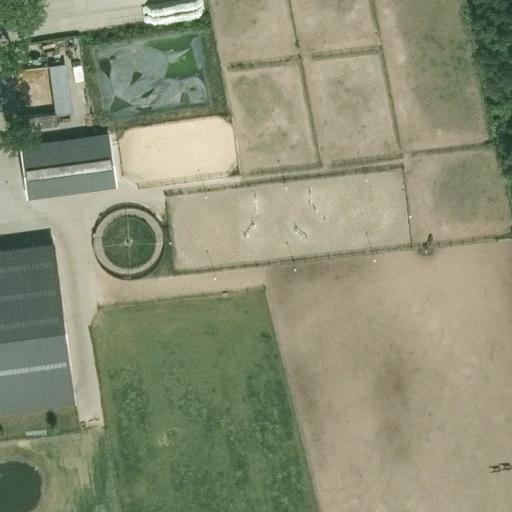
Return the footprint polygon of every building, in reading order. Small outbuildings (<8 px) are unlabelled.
[(133,96),(199,90),(196,66),(189,66),(186,41),(103,49),(105,67),(117,66),(118,84),(112,84),(113,95),(132,93),(133,96)] [(58,67),(68,67),(68,52),(57,52),(58,67)] [(10,73),(11,102),(30,101),(30,94),(40,93),(39,71),(10,73)] [(55,112),(25,116),(26,127),(56,123),(55,112)] [(21,146),(28,194),(115,182),(108,134),(21,146)] [(0,247),(0,387),(71,378),(53,240),(0,247)]
